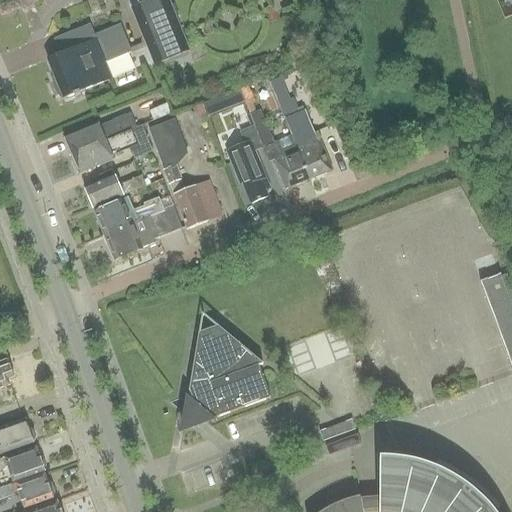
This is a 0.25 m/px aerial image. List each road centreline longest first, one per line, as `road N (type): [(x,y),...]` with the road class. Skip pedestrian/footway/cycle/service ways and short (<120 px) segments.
road 1 (residential): [(65,307),(511,126)]
road 2 (secondary): [(138,511),(65,307)]
road 3 (secondary): [(65,307),(0,144)]
